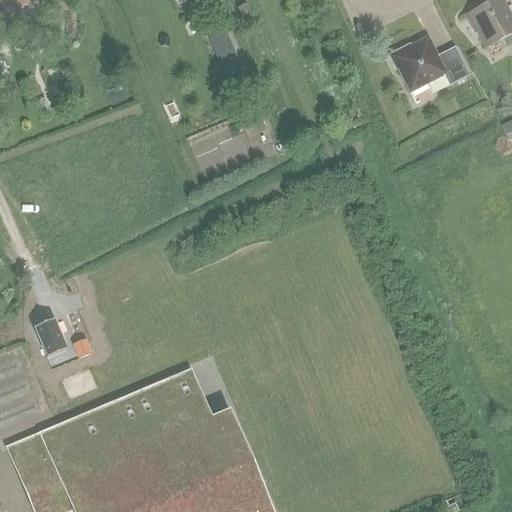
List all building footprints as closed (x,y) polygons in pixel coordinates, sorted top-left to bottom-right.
[(0,0),(0,9),(5,19),(17,12),(22,10),(39,2),(37,0),(0,0)] [(478,34),(479,34),(487,50),(511,36),(511,16),(503,0),(500,0),(468,17),(478,34)] [(230,34),(216,38),(227,75),(241,71),(230,34)] [(405,49),(390,57),(398,72),(400,71),(412,94),(427,86),(446,77),(451,87),(472,77),(457,48),(439,58),(429,39),(406,51),(405,49)] [(244,132),(251,147),(262,142),(259,135),(258,136),(257,135),(254,127),(246,130),(246,131),(244,132)] [(54,323),(35,332),(48,360),(68,351),(54,323)] [(86,341),(72,346),(79,361),(92,355),(86,341)] [(190,375),(9,451),(34,511),(269,511),(231,421),(212,429),(190,375)]
